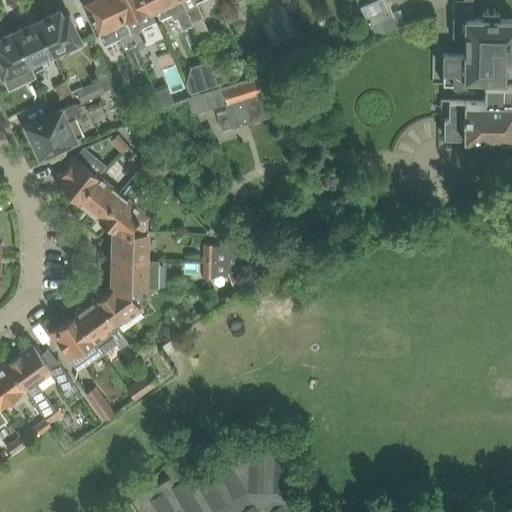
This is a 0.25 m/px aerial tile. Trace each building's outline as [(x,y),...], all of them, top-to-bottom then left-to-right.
[(114,0),(83,0),(95,24),(105,44),(119,38),(133,67),(141,63),(132,45),(135,44),(114,0)] [(114,0),(135,44),(145,39),(139,26),(155,18),(152,11),(155,9),(160,18),(171,13),(174,18),(177,17),(183,28),(193,23),(192,22),(182,0),(114,0)] [(182,0),(192,22),(202,17),(204,16),(196,1),(198,0),(182,0)] [(397,25),(387,0),(369,0),(360,4),(373,33),(397,25)] [(503,83),(504,76),(511,76),(511,18),(473,18),(473,1),(455,1),(455,35),(465,35),(465,48),(450,48),(450,53),(443,53),(443,83),(485,84),(503,84),(503,83)] [(59,11),(38,20),(53,52),(67,45),(69,48),(81,42),(77,34),(68,14),(62,17),(59,11)] [(38,20),(15,31),(34,70),(48,64),(46,58),(54,55),(53,52),(38,20)] [(0,67),(9,86),(35,74),(34,70),(15,31),(0,38),(0,67)] [(270,43),(280,64),(306,52),(296,31),(270,43)] [(215,73),(195,79),(199,90),(220,83),(215,73)] [(191,108),(212,101),(228,96),(229,102),(226,102),(229,110),(217,114),(222,128),(233,125),(234,126),(269,115),(257,75),(188,96),(191,108)] [(100,79),(76,90),(82,101),(105,90),(100,79)] [(61,96),(72,91),(66,80),(55,85),(61,96)] [(511,137),(511,83),(503,83),(503,84),(485,84),(485,101),(441,101),(440,119),(445,119),(445,137),(455,137),(511,137)] [(39,149),(40,153),(83,133),(75,117),(81,114),(75,101),(27,124),(34,139),(33,142),(36,148),(39,149)] [(110,139),(121,152),(129,146),(118,133),(110,139)] [(98,174),(88,165),(96,155),(84,146),(76,155),(77,156),(64,172),(60,173),(57,176),(57,180),(56,181),(78,199),(98,174)] [(140,172),(148,165),(136,152),(128,159),(140,172)] [(158,177),(148,165),(140,172),(151,184),(158,177)] [(99,217),(120,192),(98,174),(78,199),(79,203),(83,206),(87,206),(99,217)] [(99,217),(101,221),(104,224),(108,224),(114,230),(147,231),(148,214),(135,204),(143,193),(130,182),(122,193),(120,192),(99,217)] [(146,258),(147,231),(114,230),(113,257),(146,258)] [(203,243),(202,260),(214,260),(213,277),(247,265),(228,243),(203,243)] [(113,257),(112,286),(145,288),(158,288),(159,258),(146,258),(113,257)] [(214,260),(202,260),(202,276),(213,277),(214,260)] [(152,296),(145,288),(112,286),(107,290),(103,290),(99,293),(98,297),(97,297),(116,324),(117,323),(141,306),(140,305),(152,296)] [(116,324),(97,297),(84,306),(80,306),(77,309),(75,313),(75,314),(103,352),(116,342),(119,347),(128,340),(117,323),(116,324)] [(103,352),(75,314),(52,330),(52,331),(53,335),(55,339),(59,340),(64,347),(71,356),(79,369),(103,352)] [(146,337),(133,347),(139,356),(152,346),(146,337)] [(74,384),(56,358),(49,364),(46,360),(34,344),(33,344),(29,344),(25,347),(23,351),(7,362),(25,387),(45,416),(50,422),(63,413),(55,402),(52,404),(35,380),(49,370),(64,391),(74,384)] [(25,387),(7,362),(0,367),(0,405),(7,400),(10,405),(21,397),(17,393),(25,387)] [(149,371),(138,379),(146,391),(158,383),(149,371)] [(103,395),(92,403),(104,419),(115,411),(103,395)] [(32,425),(19,434),(25,444),(39,434),(32,425)] [(12,454),(25,444),(19,434),(5,444),(12,454)] [(134,497),(131,499),(138,511),(301,511),(301,499),(290,439),(270,438),(237,437),(224,442),(204,453),(193,460),(185,448),(165,460),(172,473),(158,482),(151,469),(126,484),(134,497)]
